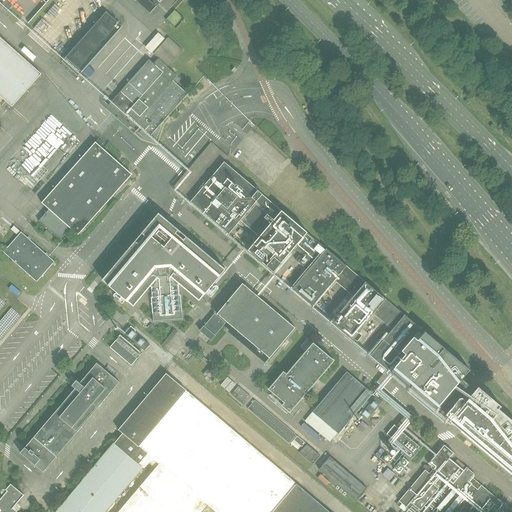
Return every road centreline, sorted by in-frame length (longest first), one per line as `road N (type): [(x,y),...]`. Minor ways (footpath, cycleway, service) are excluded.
road 1 (unclassified): [(511,378),(269,96)]
road 2 (primary): [(283,0),(511,245)]
road 3 (unknown): [(406,403),(364,455),(348,459),(195,331)]
road 4 (primary): [(511,177),(339,0)]
